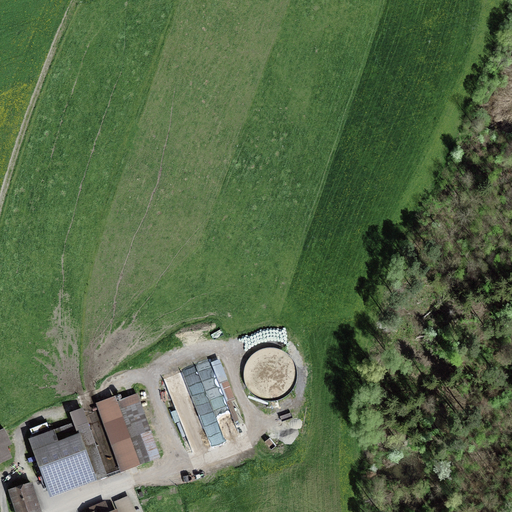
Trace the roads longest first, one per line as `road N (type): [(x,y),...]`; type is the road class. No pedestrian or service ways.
road 1 (track): [(131,482),(179,479),(254,451),(254,424),(223,344),(102,392)]
road 2 (track): [(75,0),(0,211)]
road 3 (track): [(73,404),(24,423),(19,435),(22,464),(55,511)]
